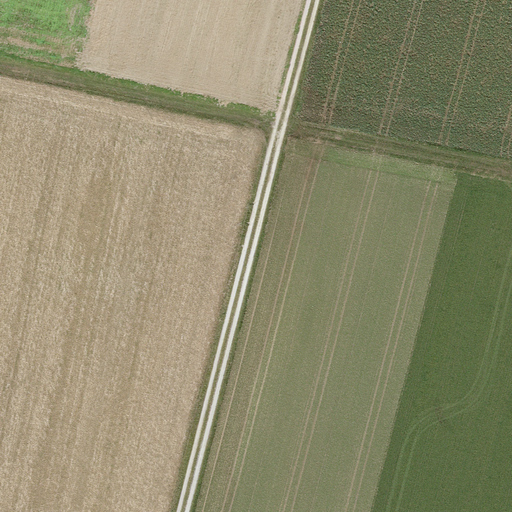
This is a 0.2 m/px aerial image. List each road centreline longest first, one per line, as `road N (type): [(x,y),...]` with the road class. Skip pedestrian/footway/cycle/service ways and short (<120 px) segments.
road 1 (track): [(181,511),(310,0)]
road 2 (track): [(511,173),(0,66)]
